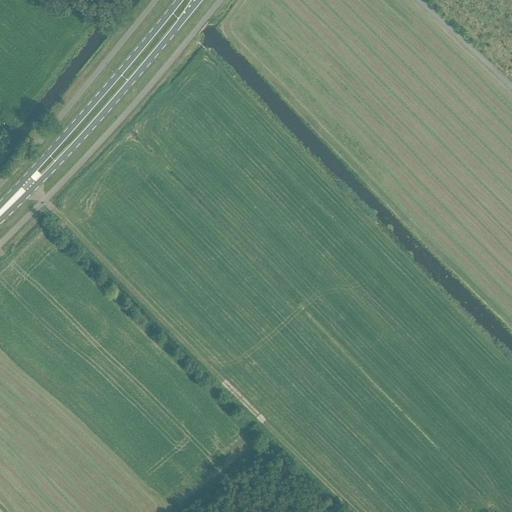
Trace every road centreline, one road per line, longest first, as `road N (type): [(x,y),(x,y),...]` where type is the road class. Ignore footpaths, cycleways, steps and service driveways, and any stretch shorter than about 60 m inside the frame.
road 1 (track): [(354,511),(24,180)]
road 2 (secondary): [(0,220),(93,126),(198,0)]
road 3 (secondary): [(179,0),(0,205)]
road 4 (track): [(511,88),(417,0)]
